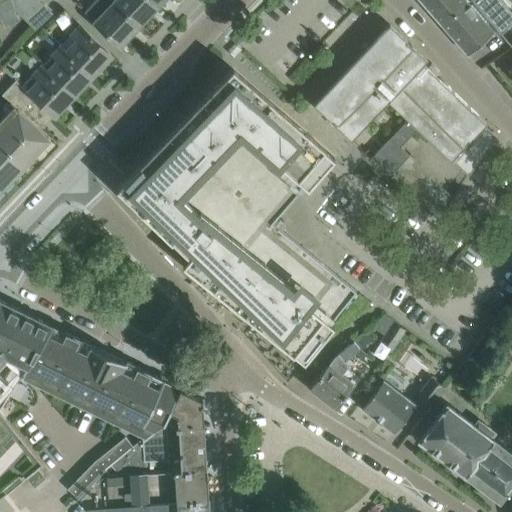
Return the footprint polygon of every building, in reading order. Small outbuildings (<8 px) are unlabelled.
[(10,0),(0,0),(0,15),(0,16),(15,10),(15,9),(10,0)] [(10,0),(15,9),(31,0),(10,0)] [(27,22),(44,6),(37,0),(31,0),(15,9),(15,10),(27,22)] [(139,26),(113,1),(111,0),(96,0),(85,12),(120,46),(139,26)] [(139,26),(158,6),(152,0),(114,0),(113,1),(139,26)] [(421,0),(441,22),(467,1),(465,0),(421,0)] [(467,1),(441,22),(468,54),(473,49),(493,32),(494,32),(493,31),(496,28),(502,35),(503,34),(502,33),(511,24),(511,11),(502,0),(468,0),(467,1)] [(44,6),(27,22),(36,32),(53,15),(44,6)] [(487,122),(444,81),(424,63),(428,59),(390,23),(314,104),(351,139),(388,100),(408,119),(371,158),(392,173),(445,209),(454,196),(402,146),(418,129),(451,160),(452,159),(469,175),(496,136),(484,125),(487,122)] [(94,74),(112,55),(82,26),(73,34),(78,39),(68,50),(94,74)] [(94,74),(68,50),(63,45),(54,55),(59,59),(49,71),(74,95),(94,74)] [(74,95),(49,71),(43,66),(44,65),(33,55),(32,56),(28,61),(29,67),(36,73),(24,87),(55,115),(74,95)] [(325,149),(325,148),(233,67),(116,188),(172,241),(172,240),(189,256),(183,264),(293,354),(294,353),(305,361),(334,325),(331,322),(357,290),(273,222),(305,185),(308,188),(335,157),(325,149)] [(0,190),(50,138),(41,130),(55,115),(24,87),(16,80),(2,95),(17,109),(0,127),(0,190)] [(0,497),(43,462),(0,410),(0,407),(17,382),(25,370),(53,326),(0,299),(0,497)] [(392,347),(404,329),(391,321),(379,340),(392,347)] [(167,381),(153,375),(153,374),(134,365),(125,361),(91,344),(82,340),(63,331),(55,327),(55,326),(53,326),(25,370),(42,378),(44,374),(58,381),(56,385),(69,392),(71,388),(103,403),(101,407),(114,414),(116,410),(130,417),(128,421),(142,427),(143,423),(153,428),(155,429),(166,420),(169,413),(181,388),(177,387),(167,382),(167,381)] [(360,347),(354,340),(335,356),(310,387),(336,408),(355,383),(369,365),(354,352),(360,347)] [(430,406),(438,396),(444,386),(432,377),(417,396),(430,406)] [(384,379),(362,408),(394,432),(416,404),(384,379)] [(178,424),(204,424),(203,399),(181,388),(166,420),(178,420),(178,424)] [(438,396),(430,406),(410,432),(420,439),(464,473),(482,487),(500,500),(504,504),(511,492),(511,452),(492,437),(495,432),(478,419),(474,424),(438,396)] [(207,469),(204,424),(178,424),(178,420),(166,420),(155,429),(153,428),(143,436),(144,436),(133,445),(110,463),(118,473),(166,470),(166,471),(207,469)] [(103,469),(110,463),(133,445),(125,436),(95,461),(68,488),(76,498),(104,469),(103,469)] [(209,500),(207,469),(166,471),(166,470),(118,473),(110,463),(103,469),(104,469),(76,498),(84,506),(209,500)] [(38,469),(26,478),(34,488),(46,478),(38,469)] [(89,511),(209,511),(209,500),(84,506),(89,511)]
